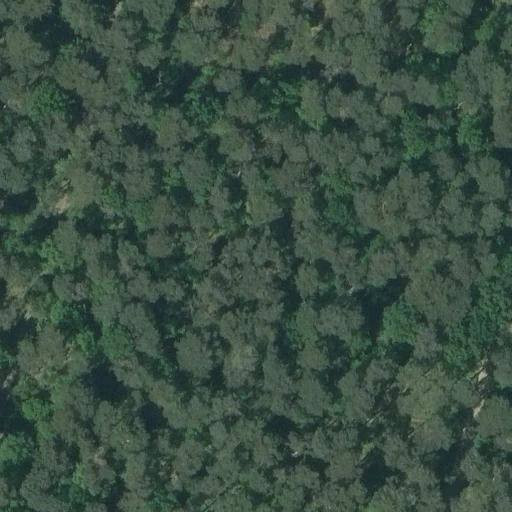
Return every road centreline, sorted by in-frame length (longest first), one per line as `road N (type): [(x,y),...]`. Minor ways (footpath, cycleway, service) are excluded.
road 1 (track): [(0,371),(102,0)]
road 2 (track): [(511,270),(443,511)]
